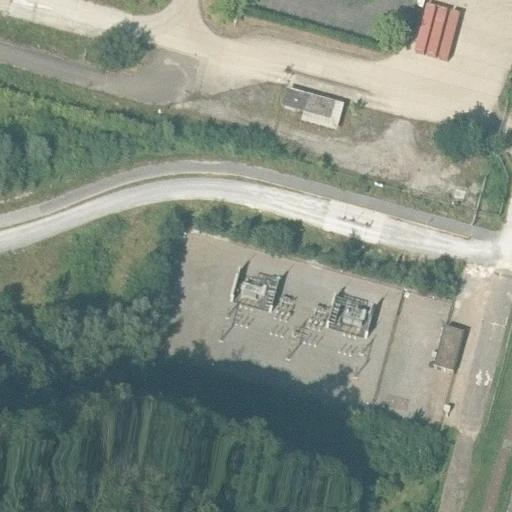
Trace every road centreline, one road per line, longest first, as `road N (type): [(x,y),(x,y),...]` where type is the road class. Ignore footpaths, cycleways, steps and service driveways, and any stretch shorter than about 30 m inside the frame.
road 1 (unknown): [(0,54),(57,78),(157,99),(202,87),(234,60)]
road 2 (unclassified): [(473,410),(509,262)]
